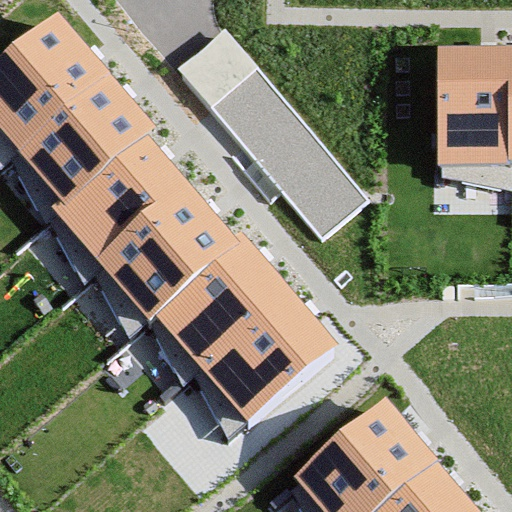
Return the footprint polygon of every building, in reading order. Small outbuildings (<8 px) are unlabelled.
[(190,60),(225,102),(270,65),(235,23),(190,60)] [(56,31),(0,79),(0,138),(17,159),(100,82),(56,31)] [(511,62),(440,62),(440,175),(511,175),(511,62)] [(144,134),(100,82),(17,159),(62,212),(135,142),(144,134)] [(181,194),(135,142),(62,212),(55,218),(98,270),(181,194)] [(181,194),(98,270),(150,331),(157,324),(231,253),(181,194)] [(283,299),(238,246),(231,253),(157,324),(202,377),(283,299)] [(283,299),(202,377),(248,432),(331,356),(283,299)] [(382,511),(429,473),(384,418),(298,491),(315,511),(382,511)] [(463,511),(429,473),(382,511),(463,511)]
